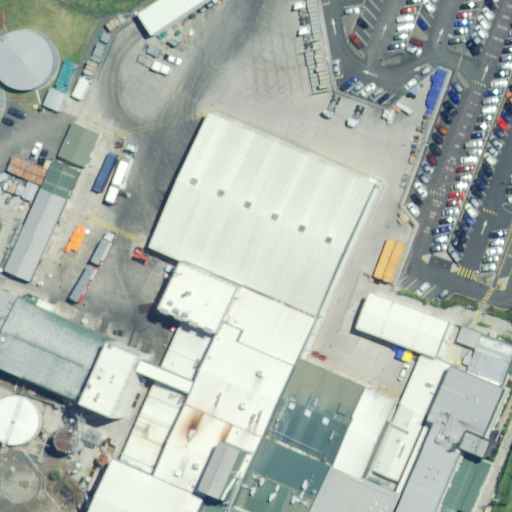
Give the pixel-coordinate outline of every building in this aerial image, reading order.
[(137,0),(119,12),(134,36),(189,0),(137,0)] [(12,83),(16,86),(18,87),(21,88),(26,90),(31,90),(36,90),(41,89),(46,87),(50,84),(54,80),(57,76),(59,71),(61,66),(61,61),(61,56),(60,51),(57,46),(55,42),(51,38),(47,35),(42,33),(37,32),(32,31),(27,32),(22,33),(17,35),(13,38),(9,41),(6,46),(4,50),(3,55),(2,60),(2,65),(4,70),(6,75),(9,79),(12,83)] [(0,121),(1,121),(4,116),(6,112),(8,107),(8,102),(8,97),(7,92),(4,87),(2,83),(0,80),(0,121)] [(71,96),(55,90),(48,107),(64,113),(71,96)] [(91,511),(456,511),(511,382),(511,334),(354,268),(391,182),(196,100),(132,251),(163,264),(141,314),(159,321),(150,343),(121,331),(96,390),(136,407),(91,511)] [(52,124),(0,249),(0,275),(22,285),(84,137),(52,124)] [(22,285),(0,337),(0,357),(81,391),(110,322),(22,285)] [(4,441),(8,444),(12,445),(16,446),(21,446),(25,446),(29,445),(33,443),(36,440),(39,437),(42,433),(43,429),(44,425),(44,421),(44,416),(42,412),(41,408),(38,405),(35,402),(31,400),(27,398),(23,397),(18,397),(14,397),(10,399),(6,401),(3,403),(0,406),(0,436),(1,438),(4,441)]
